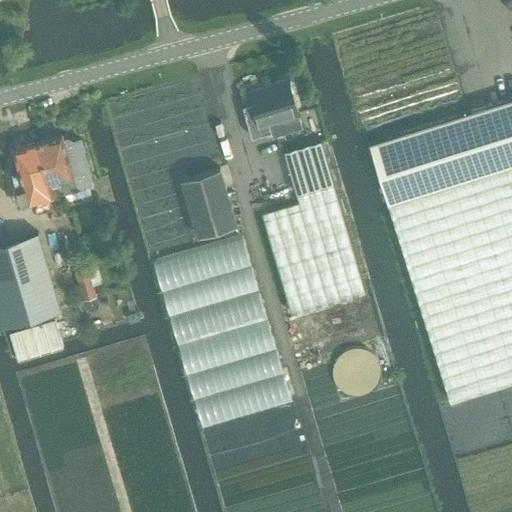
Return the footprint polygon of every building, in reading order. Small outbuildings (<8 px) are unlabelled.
[(252,105),(242,109),(253,139),(272,133),(269,123),(299,113),(287,79),(248,92),(252,105)] [(511,97),(468,111),(370,142),(389,203),(451,400),(511,380),(511,97)] [(40,141),(38,141),(53,194),(54,194),(65,191),(88,185),(92,184),(80,139),(73,141),(68,138),(62,139),(61,135),(53,137),(50,138),(48,136),(41,138),(40,141)] [(283,151),(296,194),(334,183),(321,139),(283,151)] [(22,145),(14,148),(15,151),(18,161),(25,186),(16,188),(20,203),(53,194),(38,141),(35,142),(33,140),(26,142),(25,145),(22,145)] [(182,180),(198,237),(237,225),(220,168),(182,180)] [(334,183),(296,194),(298,201),(262,212),(291,312),(366,291),(334,183)] [(0,245),(0,315),(4,329),(62,312),(40,234),(0,245)] [(75,274),(83,300),(96,297),(88,270),(75,274)] [(55,318),(9,331),(17,356),(18,360),(63,346),(62,343),(55,318)] [(384,368),(384,367),(383,362),(382,356),(379,351),(376,347),(373,344),(367,341),(357,338),(350,339),(346,340),(340,342),(336,345),(332,349),(329,354),(327,360),(326,366),(327,372),(328,377),(330,382),(333,386),(339,391),(343,393),(353,396),(359,396),(365,394),(370,392),(374,389),(378,385),(381,380),(383,374),(384,368)]
